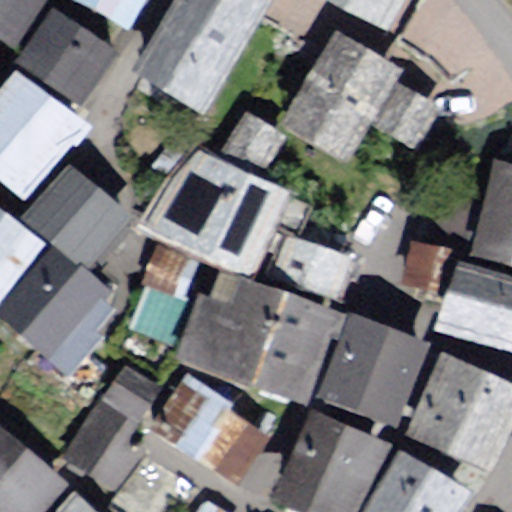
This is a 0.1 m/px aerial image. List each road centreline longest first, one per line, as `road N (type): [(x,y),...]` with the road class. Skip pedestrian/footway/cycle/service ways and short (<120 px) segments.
road 1 (residential): [(325,301),(511,361)]
road 2 (residential): [(94,153),(124,74),(170,0)]
road 3 (residential): [(254,511),(144,448)]
